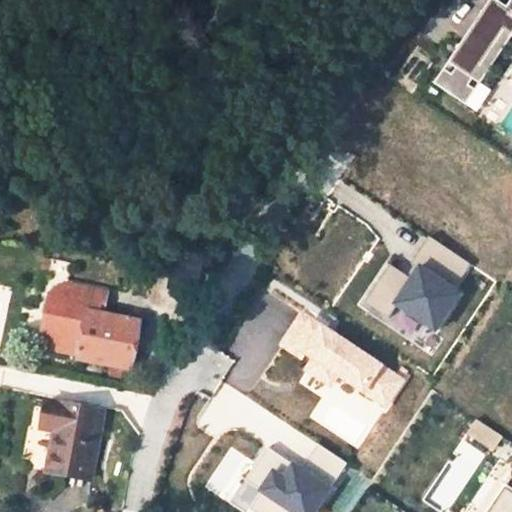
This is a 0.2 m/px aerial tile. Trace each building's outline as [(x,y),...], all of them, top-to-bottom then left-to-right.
[(496,0),(484,0),(429,82),(463,106),(511,35),(511,0),(506,0),(504,5),(496,0)] [(432,331),(475,265),(429,236),(405,273),(388,263),(364,302),(386,316),(393,306),(432,331)] [(80,360),(129,369),(139,324),(99,316),(103,294),(65,286),(52,295),(42,348),(81,356),(80,360)] [(384,413),(406,378),(300,310),(277,344),(307,363),(298,378),(324,395),(334,381),(384,413)] [(87,480),(100,411),(46,400),(41,428),(56,432),(49,473),(87,480)] [(44,465),(46,432),(32,431),(30,464),(44,465)] [(266,448),(247,480),(260,487),(248,508),(255,511),(286,511),(287,511),(315,511),(345,462),(316,445),(302,469),(266,448)] [(511,511),(511,464),(485,511),(511,511)]
